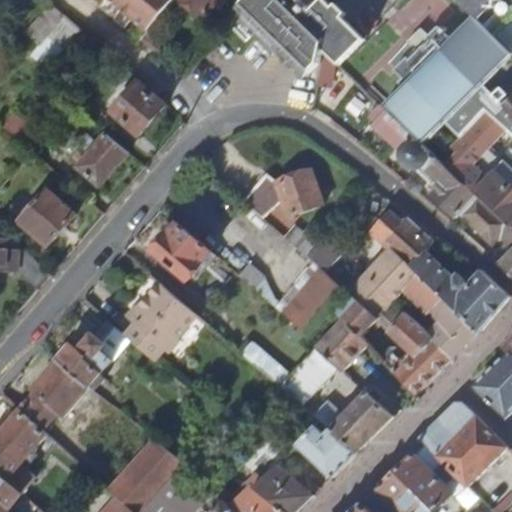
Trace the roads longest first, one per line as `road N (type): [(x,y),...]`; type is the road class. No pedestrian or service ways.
road 1 (unclassified): [(0,368),(209,130)]
road 2 (unclassified): [(278,115),(318,127),(511,289)]
road 3 (residential): [(68,0),(199,112),(209,130)]
road 4 (residential): [(457,383),(328,511)]
road 5 (unclassified): [(356,0),(292,65),(278,115)]
